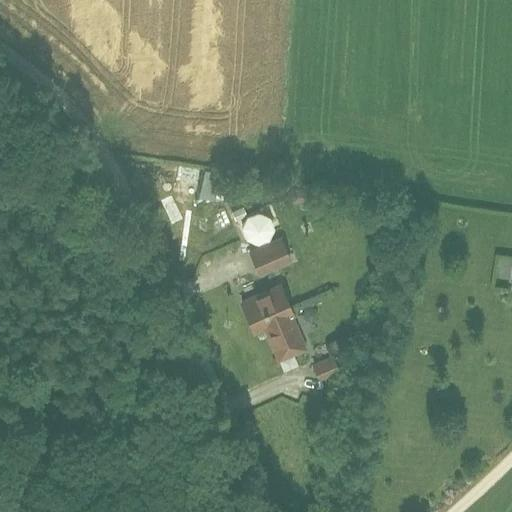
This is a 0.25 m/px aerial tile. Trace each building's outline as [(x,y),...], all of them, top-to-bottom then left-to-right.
[(304,198),(305,186),(282,184),(281,196),(304,198)] [(287,260),(278,238),(247,251),(257,273),(287,260)] [(502,280),(511,283),(511,255),(510,255),(502,280)] [(290,315),(278,286),(240,303),(252,331),(263,327),(277,359),(302,348),(288,316),(290,315)] [(294,302),(297,309),(334,293),(331,287),(294,302)] [(343,370),(337,356),(315,365),(321,380),(343,370)]
